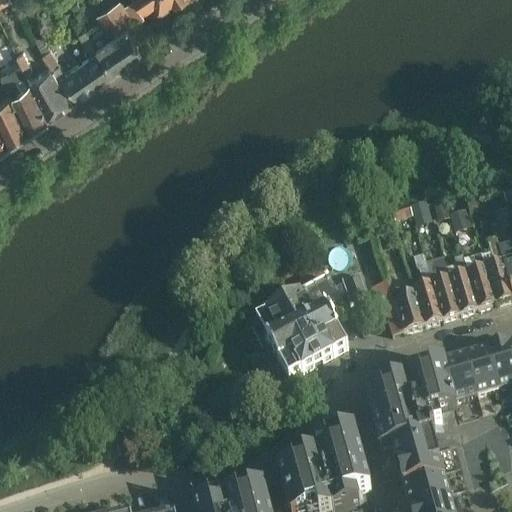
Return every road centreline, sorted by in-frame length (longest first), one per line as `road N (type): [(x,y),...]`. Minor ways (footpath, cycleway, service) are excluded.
road 1 (residential): [(262,0),(82,129),(0,174)]
road 2 (residential): [(0,511),(119,475),(176,483)]
road 3 (residential): [(511,327),(349,380)]
road 4 (residential): [(349,380),(386,511)]
